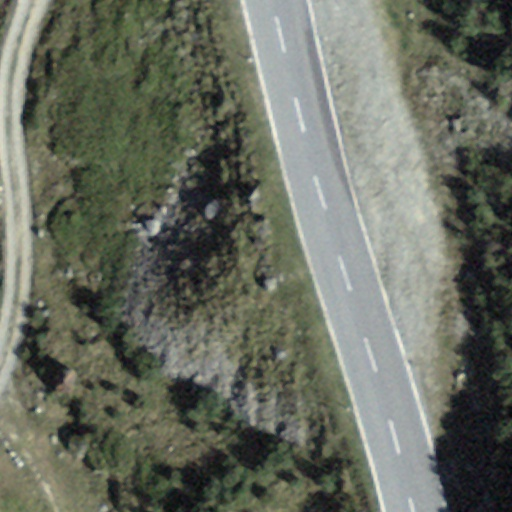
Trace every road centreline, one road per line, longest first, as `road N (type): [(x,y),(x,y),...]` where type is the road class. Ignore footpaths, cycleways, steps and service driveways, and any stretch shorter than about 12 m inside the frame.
road 1 (tertiary): [(273,0),(413,511)]
road 2 (track): [(0,397),(23,357),(32,291),(21,111),(33,46),(55,0)]
